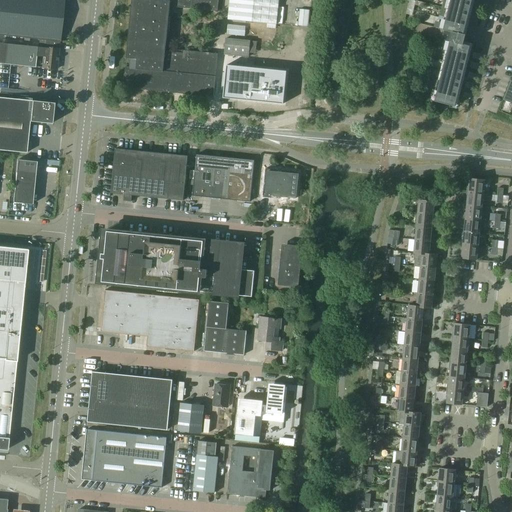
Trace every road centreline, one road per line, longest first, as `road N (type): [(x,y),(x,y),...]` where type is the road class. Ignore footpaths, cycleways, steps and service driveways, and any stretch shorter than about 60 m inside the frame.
road 1 (unclassified): [(387,147),(84,114)]
road 2 (unclassified): [(500,511),(491,440),(506,296)]
road 3 (unknown): [(66,298),(36,299),(18,467)]
road 4 (unclassified): [(243,511),(46,491)]
road 5 (unclassified): [(60,352),(253,370)]
road 6 (unclassified): [(258,228),(74,213)]
road 7 (unclassified): [(387,147),(511,160)]
road 8 (tertiary): [(60,352),(72,231)]
